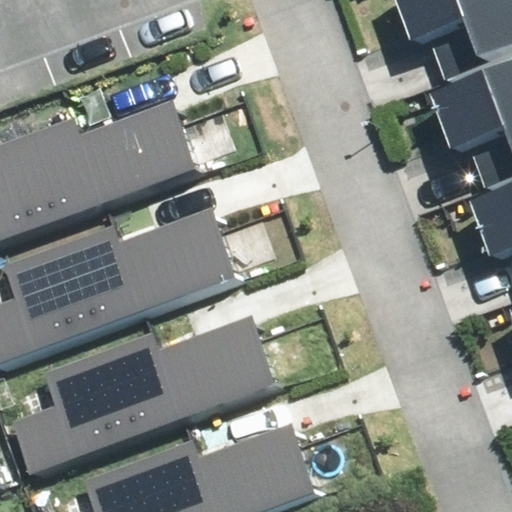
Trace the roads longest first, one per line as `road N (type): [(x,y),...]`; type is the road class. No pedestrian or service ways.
road 1 (residential): [(300,0),(489,511)]
road 2 (residential): [(150,0),(0,53)]
